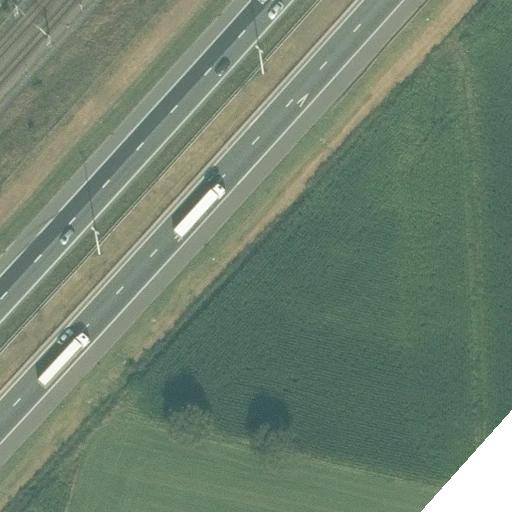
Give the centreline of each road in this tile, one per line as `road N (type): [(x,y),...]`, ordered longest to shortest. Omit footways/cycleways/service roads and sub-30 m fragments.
road 1 (motorway): [(0,425),(385,0)]
road 2 (motorway): [(269,0),(0,299)]
